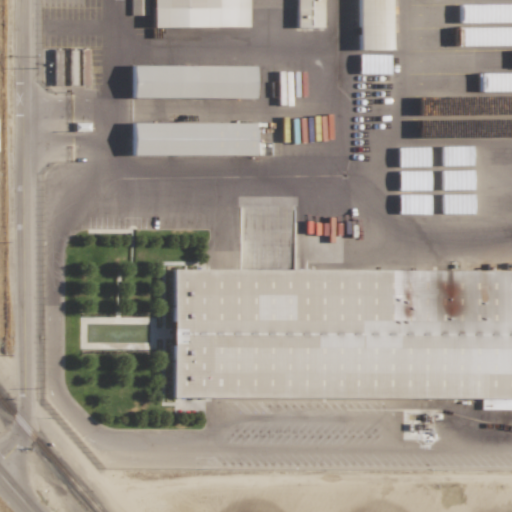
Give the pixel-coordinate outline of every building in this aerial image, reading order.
[(128,0),(129,16),(146,16),(145,0),(128,0)] [(149,0),(149,27),(245,27),(245,0),(149,0)] [(319,0),(293,0),(294,28),(320,27),(319,0)] [(388,0),(355,0),(356,50),(389,50),(388,0)] [(511,3),(456,5),(457,23),(511,22),(511,3)] [(436,46),(511,45),(511,27),(436,28),(436,46)] [(511,50),(463,50),(463,69),(511,68),(511,50)] [(356,74),(387,74),(388,55),(357,54),(356,74)] [(252,98),(252,66),(129,65),(129,97),(252,98)] [(511,72),(490,73),(490,92),(511,91),(511,72)] [(129,156),(252,156),(252,123),(129,122),(129,156)] [(471,195),(440,194),(440,213),(471,214),(471,195)] [(511,270),(169,269),(169,398),(479,399),(479,409),(511,409),(511,399),(511,270)] [(431,409),(431,399),(399,398),(398,408),(431,409)]
